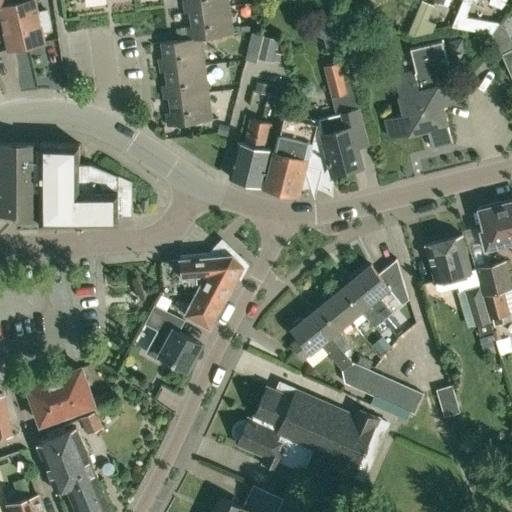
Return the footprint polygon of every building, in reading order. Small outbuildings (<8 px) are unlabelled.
[(16,0),(0,0),(0,7),(9,48),(26,44),(16,0)] [(35,0),(16,0),(26,44),(44,40),(42,29),(51,27),(47,9),(38,11),(35,0)] [(183,0),(185,11),(229,5),(227,0),(183,0)] [(416,35),(432,31),(435,23),(428,19),(434,4),(422,0),(411,29),(409,33),(416,35)] [(461,0),(458,9),(459,10),(453,26),(492,32),(499,22),(467,16),(468,14),(467,13),(473,0),(476,1),(476,0),(490,0),(490,2),(501,7),(505,2),(505,0),(461,0)] [(232,32),(229,5),(185,11),(191,10),(193,25),(187,26),(188,38),(201,36),(232,32)] [(186,38),(184,27),(176,28),(178,39),(186,38)] [(262,35),(258,57),(279,62),(281,53),(275,52),(278,38),(262,35)] [(201,36),(188,38),(162,41),(164,56),(159,57),(161,70),(204,64),(201,36)] [(449,41),(452,55),(466,52),(463,38),(449,41)] [(417,70),(396,75),(405,113),(386,117),(391,137),(428,128),(433,146),(452,142),(443,104),(462,100),(457,80),(454,80),(445,39),(411,47),(417,70)] [(511,77),(511,48),(501,54),(511,77)] [(325,66),(332,96),(348,92),(345,83),(340,62),(325,66)] [(208,91),(204,64),(161,70),(161,71),(166,70),(168,83),(163,84),(164,97),(169,97),(208,91)] [(208,91),(169,97),(171,111),(166,112),(168,125),(212,119),(208,91)] [(349,110),(326,116),(320,117),(320,120),(333,171),(362,164),(349,110)] [(333,171),(320,120),(284,111),(265,184),(296,191),(298,183),(309,181),(319,180),(330,183),(333,171)] [(238,141),(230,176),(246,180),(261,119),(250,117),(245,139),(248,140),(247,143),(238,141)] [(261,119),(246,180),(262,184),(271,149),(263,147),(264,143),(266,144),(271,122),(261,119)] [(42,223),(78,223),(121,222),(121,216),(134,216),(133,182),(92,164),(80,164),(80,144),(0,143),(0,212),(19,213),(19,217),(25,222),(42,222),(42,223)] [(511,200),(481,209),(485,228),(482,229),(487,248),(511,241),(511,200)] [(476,268),(472,269),(463,233),(426,243),(437,280),(438,288),(442,290),(458,286),(459,291),(464,290),(474,325),(490,320),(480,285),(476,268)] [(181,259),(161,260),(164,294),(178,293),(177,284),(185,283),(185,285),(199,284),(200,280),(204,281),(197,294),(209,300),(212,294),(225,300),(245,264),(223,243),(211,256),(180,258),(181,259)] [(410,299),(398,258),(380,272),(372,263),(353,279),(370,299),(386,319),(394,312),(381,295),(390,288),(403,304),(410,299)] [(511,279),(507,259),(478,266),(485,294),(487,293),(493,316),(509,312),(503,289),(511,286),(511,279)] [(353,279),(333,295),(343,306),(353,319),(362,311),(375,327),(386,319),(370,299),(353,279)] [(211,327),(225,300),(212,294),(209,300),(197,294),(192,305),(184,301),(179,309),(211,327)] [(333,295),(313,311),(333,335),(332,335),(345,351),(351,346),(338,330),(353,319),(343,306),(333,295)] [(156,305),(155,304),(145,323),(169,336),(160,353),(189,369),(202,343),(180,331),(185,319),(163,308),(156,305)] [(294,321),(295,326),(293,327),(301,337),(293,343),(305,357),(322,343),(343,369),(354,361),(345,351),(332,335),(333,335),(313,311),(305,318),(301,316),(294,321)] [(401,323),(392,314),(386,319),(395,329),(401,323)] [(479,338),(484,355),(496,352),(492,335),(479,338)] [(374,395),(375,393),(382,376),(383,374),(354,361),(344,382),(374,395)] [(82,367),(56,376),(70,417),(75,415),(74,411),(95,404),(97,410),(99,415),(118,408),(112,391),(93,398),(82,367)] [(382,376),(375,393),(374,395),(415,413),(424,392),(383,374),(382,376)] [(56,376),(32,385),(30,391),(42,423),(63,415),(64,419),(70,417),(56,376)] [(281,433),(315,448),(337,457),(333,465),(366,479),(389,425),(387,425),(389,421),(379,417),(380,416),(359,407),(356,414),(282,382),(279,390),(268,385),(256,413),(268,418),(266,422),(281,433)] [(451,384),(436,389),(444,415),(460,410),(451,384)] [(97,410),(96,410),(81,417),(87,433),(104,427),(99,415),(97,410)] [(315,448),(281,433),(266,422),(265,425),(249,418),(239,442),(268,455),(265,463),(278,468),(281,460),(305,471),(315,448)] [(113,511),(106,494),(93,464),(77,426),(37,443),(58,491),(68,486),(78,511),(113,511)] [(25,478),(14,482),(18,494),(29,490),(25,478)] [(278,511),(285,497),(255,483),(244,506),(223,496),(215,511),(278,511)] [(44,511),(39,494),(8,504),(10,511),(44,511)]
